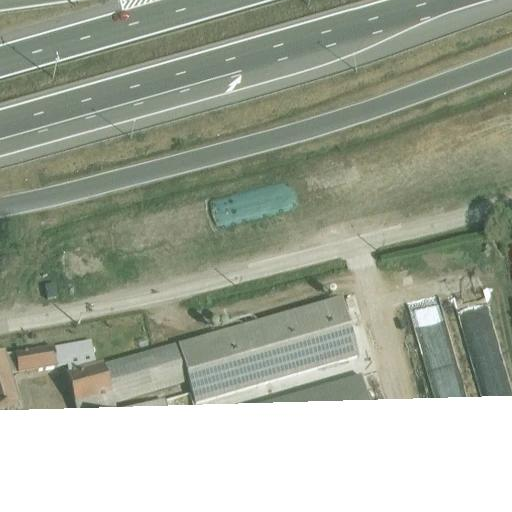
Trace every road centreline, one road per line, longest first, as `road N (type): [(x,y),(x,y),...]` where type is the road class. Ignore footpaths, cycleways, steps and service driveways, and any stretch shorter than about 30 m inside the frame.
road 1 (tertiary): [(511,57),(345,121),(0,208)]
road 2 (residential): [(0,326),(511,211)]
road 3 (motorway): [(0,125),(436,0)]
road 4 (motorway): [(218,0),(0,62)]
